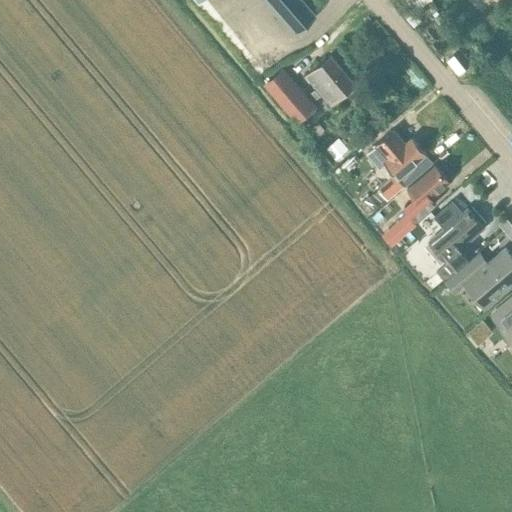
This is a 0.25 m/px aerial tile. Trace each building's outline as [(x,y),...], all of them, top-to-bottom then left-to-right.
[(265,0),(296,34),(316,17),(301,0),(265,0)] [(331,103),(355,82),(332,54),(307,75),(317,86),(311,92),(317,98),(322,93),(331,103)] [(317,104),(285,67),(265,84),(279,100),(284,96),(302,117),(317,104)] [(355,116),(347,123),(359,136),(366,129),(355,116)] [(318,124),(311,129),(317,136),(323,130),(318,124)] [(395,127),(367,151),(379,165),(380,166),(385,161),(393,171),(381,181),(378,184),(388,196),(404,183),(405,185),(433,161),(412,136),(406,141),(395,127)] [(338,137),(327,147),(336,158),(334,160),(336,163),(350,150),(348,147),(338,137)] [(416,196),(405,206),(408,209),(409,210),(417,219),(437,201),(432,196),(451,180),(436,163),(408,187),(416,196)] [(364,200),(373,210),(386,199),(377,189),(364,200)] [(463,211),(429,239),(431,241),(445,258),(445,259),(453,268),(473,252),(465,243),(484,227),(468,207),(463,211)] [(408,209),(383,234),(392,244),(418,221),(417,219),(409,210),(408,209)] [(511,283),(511,253),(506,246),(488,261),(480,251),(447,279),(457,291),(466,283),(485,306),(511,283)] [(438,271),(425,281),(432,290),(436,287),(445,280),(438,271)] [(511,296),(492,313),(505,328),(510,324),(511,326),(511,296)]
